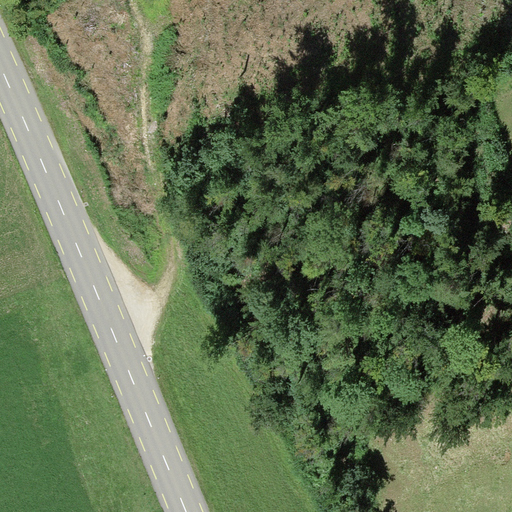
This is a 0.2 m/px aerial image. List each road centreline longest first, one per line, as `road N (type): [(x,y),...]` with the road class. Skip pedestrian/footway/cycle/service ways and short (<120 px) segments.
road 1 (tertiary): [(186,511),(0,66)]
road 2 (track): [(110,328),(181,294),(185,268),(139,127),(114,0)]
